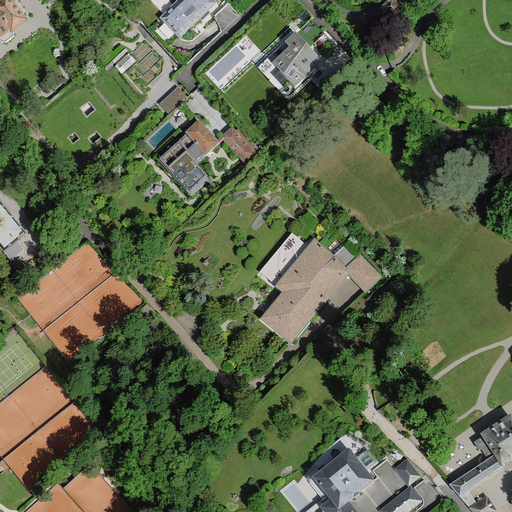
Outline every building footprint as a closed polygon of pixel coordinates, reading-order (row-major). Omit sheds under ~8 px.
[(28,22),(9,0),(5,0),(0,4),(0,41),(11,32),(13,35),(28,22)] [(176,0),(178,2),(173,6),(175,8),(191,26),(217,2),(214,0),(176,0)] [(403,11),(391,0),(390,0),(382,9),(393,20),(403,11)] [(182,60),(193,50),(178,33),(167,44),(182,60)] [(291,48),(273,64),(295,88),(308,77),(316,70),(311,64),(318,58),(296,33),(286,43),(291,48)] [(170,112),(189,95),(180,86),(161,103),(170,112)] [(204,153),(206,155),(223,139),(245,163),(255,153),(233,128),(217,142),(201,125),(199,122),(186,133),(204,153)] [(204,153),(186,133),(157,160),(191,196),(209,180),(194,163),(197,159),(204,153)] [(30,237),(2,203),(0,205),(0,246),(13,262),(26,252),(20,245),(30,237)] [(284,293),(263,320),(291,342),(348,274),(366,292),(382,277),(360,257),(345,271),(315,242),(277,288),(284,293)] [(452,487),(473,511),(496,511),(488,498),(478,505),(470,493),(502,472),(505,470),(504,467),(511,461),(511,420),(475,443),(481,452),(483,450),(490,461),(455,484),(452,487)] [(347,450),(312,475),(331,499),(321,506),(325,511),(356,511),(347,501),(372,482),(364,472),(377,462),(368,451),(355,461),(347,450)] [(396,469),(409,485),(420,476),(407,460),(396,469)] [(410,487),(380,511),(381,511),(406,511),(421,501),(410,487)]
